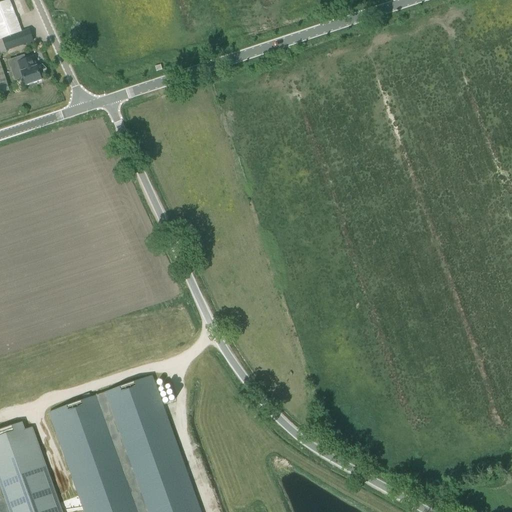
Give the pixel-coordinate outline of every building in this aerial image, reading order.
[(8,0),(0,3),(0,53),(1,55),(7,53),(6,51),(26,44),(16,18),(9,0),(8,0)] [(18,63),(26,86),(42,81),(40,77),(46,75),(46,69),(42,66),(37,67),(36,67),(33,58),(18,63)] [(0,94),(10,91),(0,61),(0,94)] [(201,511),(153,376),(49,414),(83,511),(201,511)] [(0,511),(61,511),(32,428),(25,430),(22,423),(0,430),(0,511)]
